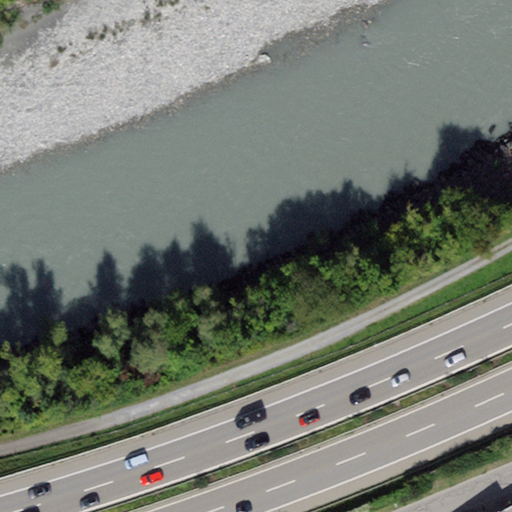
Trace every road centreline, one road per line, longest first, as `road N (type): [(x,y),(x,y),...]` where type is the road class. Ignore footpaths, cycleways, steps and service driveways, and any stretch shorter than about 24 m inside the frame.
road 1 (motorway): [(511,323),(197,453),(15,511)]
road 2 (motorway): [(210,511),(511,390)]
